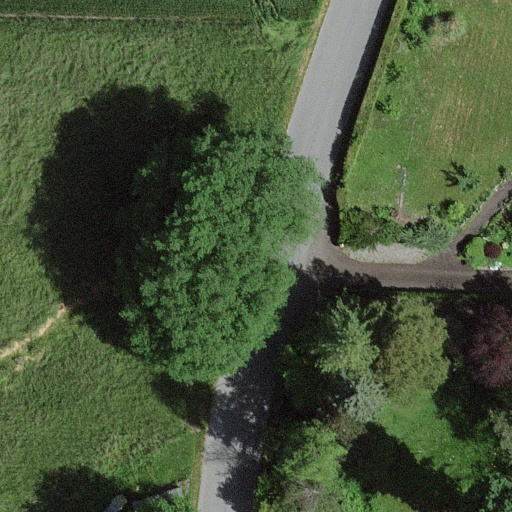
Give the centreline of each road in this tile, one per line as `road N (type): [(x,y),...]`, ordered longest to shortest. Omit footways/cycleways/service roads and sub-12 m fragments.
road 1 (tertiary): [(221,511),(255,317),(359,0)]
road 2 (track): [(511,316),(262,295)]
road 3 (track): [(275,257),(357,275),(511,280)]
